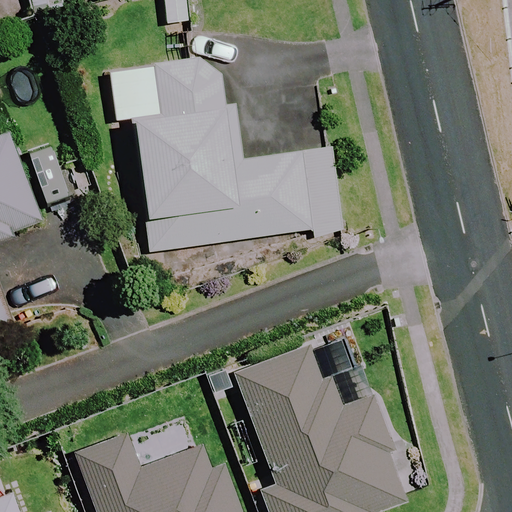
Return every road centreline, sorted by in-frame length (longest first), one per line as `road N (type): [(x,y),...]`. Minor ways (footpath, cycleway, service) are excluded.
road 1 (residential): [(466,240),(0,415)]
road 2 (unclassified): [(410,0),(466,240)]
road 3 (unclassified): [(466,240),(511,420)]
